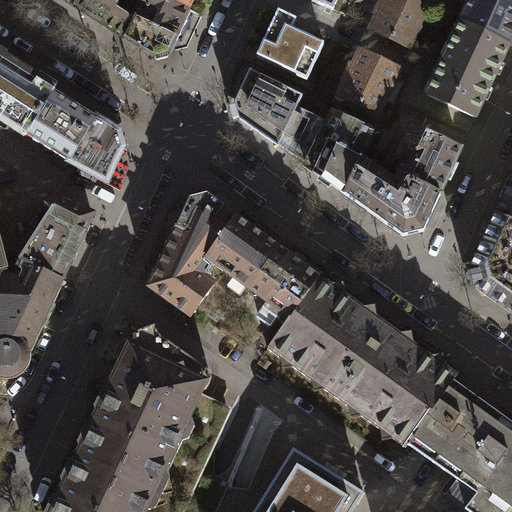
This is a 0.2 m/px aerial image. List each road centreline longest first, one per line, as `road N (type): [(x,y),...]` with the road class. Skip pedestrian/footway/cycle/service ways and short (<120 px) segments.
road 1 (residential): [(0,507),(158,168)]
road 2 (residential): [(177,128),(420,301)]
road 3 (residential): [(0,11),(177,128)]
road 4 (residential): [(511,109),(443,258)]
